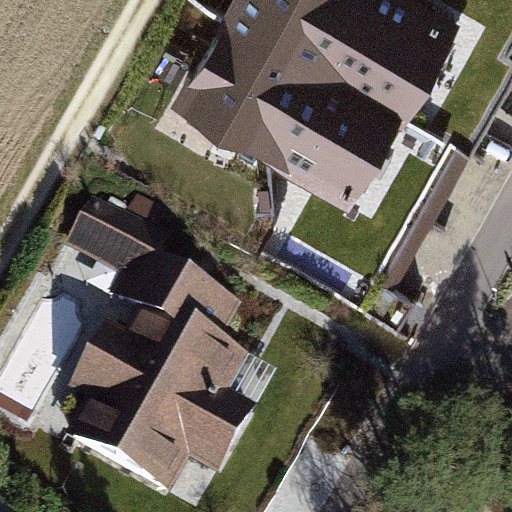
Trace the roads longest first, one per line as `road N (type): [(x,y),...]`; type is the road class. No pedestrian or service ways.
road 1 (residential): [(349,511),(511,225)]
road 2 (track): [(0,268),(151,0)]
